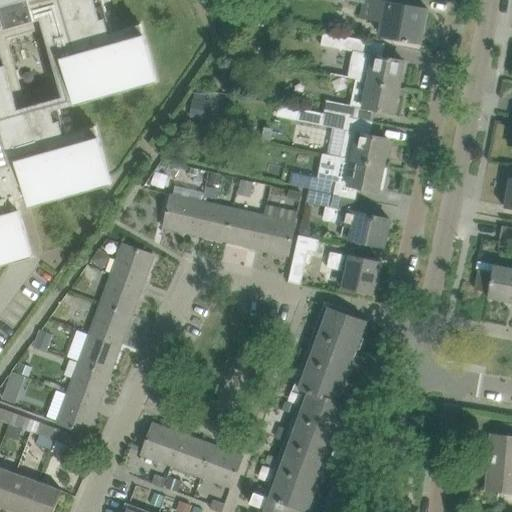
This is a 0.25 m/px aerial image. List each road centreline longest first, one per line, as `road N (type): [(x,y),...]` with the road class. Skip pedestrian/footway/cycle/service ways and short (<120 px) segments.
road 1 (residential): [(457,0),(410,240),(327,511)]
road 2 (tertiary): [(413,373),(490,0)]
road 3 (residential): [(87,511),(190,286),(219,276),(300,296)]
road 4 (tertiary): [(381,511),(413,373)]
road 5 (residential): [(440,511),(456,382)]
